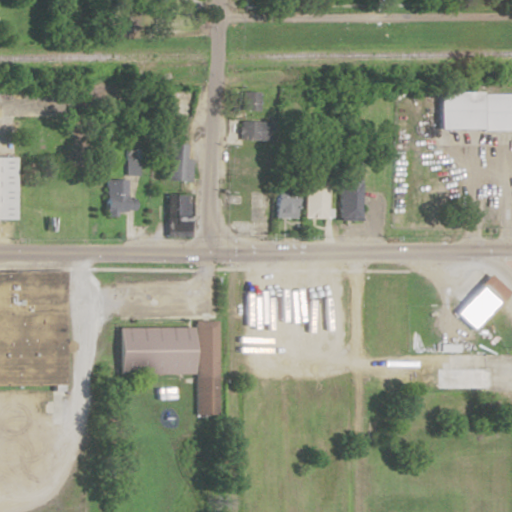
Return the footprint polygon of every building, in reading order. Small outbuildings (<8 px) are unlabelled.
[(255,92),(236,92),(236,111),(255,111),(255,92)] [(511,95),(431,94),(431,128),(511,129),(511,95)] [(235,140),(265,140),(265,122),(235,122),(235,140)] [(182,182),(183,144),(158,144),(157,181),(182,182)] [(0,158),(8,158),(8,219),(0,219),(0,158)] [(333,220),(334,161),(356,161),(355,220),(333,220)] [(121,180),(99,180),(99,214),(129,214),(129,197),(121,197),(121,180)] [(299,183),(299,218),(321,218),(321,183),(299,183)] [(270,219),(291,219),(291,185),(270,185),(270,219)] [(183,195),(183,235),(160,235),(160,217),(168,217),(168,195),(183,195)] [(0,272),(59,272),(60,339),(66,339),(66,351),(60,351),(60,385),(0,385),(0,272)] [(485,272),(451,310),(472,328),(505,289),(485,272)] [(189,320),(212,320),(213,413),(191,413),(189,320)] [(113,327),(185,327),(185,372),(113,372),(113,327)] [(433,368),(489,368),(489,388),(433,388),(433,368)]
